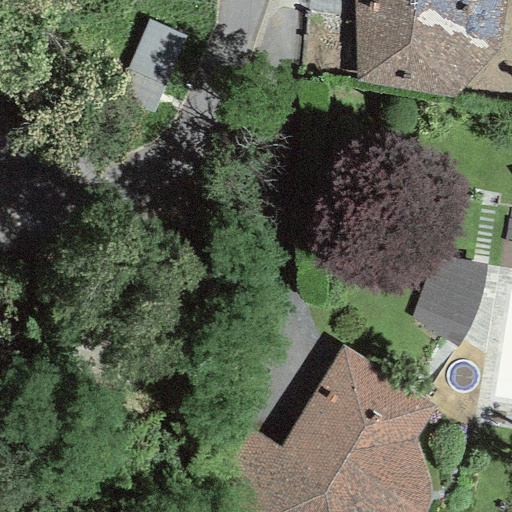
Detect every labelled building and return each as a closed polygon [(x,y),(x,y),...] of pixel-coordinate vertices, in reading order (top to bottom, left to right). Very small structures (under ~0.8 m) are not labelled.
[(352,0),(355,82),(453,98),(495,51),(504,0),(352,0)] [(143,57),(162,69),(176,47),(157,35),(143,57)] [(481,292),(485,266),(435,255),(410,317),(456,347),(465,334),(472,322),(478,307),(481,292)] [(243,511),(425,511),(427,509),(430,498),(429,487),(414,441),(434,409),(341,347),(281,448),(243,511)] [(243,511),(281,448),(244,427),(206,496),(234,511),(243,511)]
